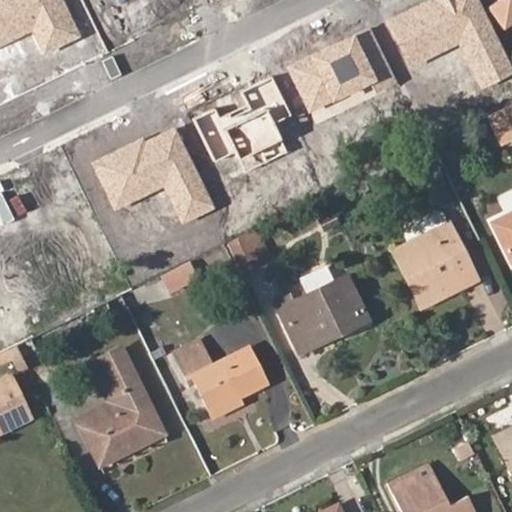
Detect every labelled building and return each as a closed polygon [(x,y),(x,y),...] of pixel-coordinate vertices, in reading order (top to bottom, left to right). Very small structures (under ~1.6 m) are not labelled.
[(81,35),(69,11),(64,0),(0,0),(0,42),(35,27),(46,51),(81,35)] [(511,68),(511,64),(479,0),(430,0),(391,20),(412,62),(461,38),(483,82),(511,68)] [(511,0),(499,0),(490,7),(504,26),(511,19),(511,0)] [(355,33),(291,63),(312,107),(375,77),(355,33)] [(217,107),(199,116),(219,157),(237,148),(247,168),(290,147),(276,121),(294,112),(275,73),(245,88),(253,105),(223,119),(217,107)] [(503,140),(511,136),(511,101),(489,112),(503,140)] [(144,137),(96,159),(117,204),(164,182),(183,219),(215,204),(176,122),(144,137)] [(444,210),(461,202),(435,148),(419,157),(444,210)] [(365,190),(359,179),(344,186),(349,198),(365,190)] [(324,225),(339,217),(332,203),(317,211),(324,225)] [(511,257),(511,211),(492,221),(511,258),(511,257)] [(449,223),(393,249),(420,305),(476,278),(449,223)] [(270,255),(257,226),(229,239),(243,267),(270,255)] [(185,265),(160,277),(170,298),(195,286),(185,265)] [(292,300),(288,293),(274,300),(296,346),(337,326),(340,332),(369,318),(346,273),(292,300)] [(127,304),(121,292),(106,299),(110,307),(112,311),(127,304)] [(110,307),(106,299),(32,335),(36,342),(110,307)] [(340,332),(337,326),(296,346),(299,353),(340,332)] [(36,342),(32,335),(17,342),(23,355),(38,347),(36,342)] [(212,364),(200,340),(173,352),(185,377),(190,375),(207,410),(239,394),(269,380),(250,344),(212,364)] [(95,357),(117,404),(78,422),(99,463),(165,430),(122,344),(95,357)] [(43,357),(38,347),(23,355),(28,365),(43,357)] [(105,400),(75,415),(78,422),(117,404),(95,357),(87,362),(105,400)] [(0,431),(31,416),(9,374),(0,378),(0,431)] [(243,401),(239,394),(207,410),(211,417),(243,401)] [(511,425),(491,435),(511,475),(511,474),(511,425)] [(169,437),(165,430),(99,463),(102,470),(169,437)] [(420,480),(413,469),(388,482),(402,511),(476,511),(468,495),(450,503),(434,472),(420,480)] [(341,511),(337,503),(318,511),(341,511)]
